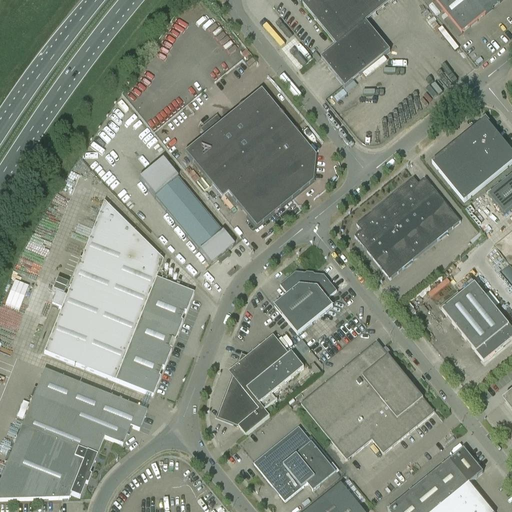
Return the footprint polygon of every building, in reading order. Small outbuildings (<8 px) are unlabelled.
[(308,0),(302,5),(336,47),(320,60),(343,87),(345,89),(390,53),(365,23),(393,0),(308,0)] [(433,0),(462,35),(504,0),(433,0)] [(230,35),(220,44),(235,59),(240,54),(245,59),(249,55),(230,35)] [(255,64),(252,59),(244,65),(248,70),(255,64)] [(421,76),(412,84),(430,104),(439,96),(421,76)] [(302,142),(260,92),(222,123),(216,117),(200,130),(205,137),(184,154),(221,200),(227,195),(255,230),(274,215),(279,215),(279,210),(312,183),(315,158),(307,148),(307,143),(302,142)] [(511,153),(485,121),(431,164),(464,204),(511,164),(511,153)] [(138,180),(173,222),(210,267),(220,259),(224,256),(233,248),(162,161),(138,180)] [(511,209),(511,177),(488,197),(504,216),(511,209)] [(418,185),(414,179),(356,226),(361,232),(354,238),(391,280),(460,223),(425,180),(418,185)] [(51,307),(60,311),(43,355),(152,398),(193,296),(155,281),(162,263),(103,204),(80,261),(78,261),(67,289),(69,290),(65,299),(56,295),(51,307)] [(298,336),(333,308),(327,301),(337,293),(324,277),(315,276),(313,277),(307,277),(305,275),(296,274),(280,287),(288,297),(274,308),(298,336)] [(52,292),(63,296),(67,285),(57,281),(52,292)] [(20,311),(27,286),(11,282),(4,307),(20,311)] [(511,331),(475,286),(442,313),(484,364),(511,341),(511,331)] [(272,309),(265,315),(273,325),(280,319),(272,309)] [(270,418),(265,412),(277,402),(272,395),(304,369),(293,356),(290,358),(273,337),(247,359),(241,356),(235,375),(218,420),(234,426),(233,427),(239,429),(246,438),(270,418)] [(302,355),(308,350),(301,341),(295,346),(302,355)] [(383,456),(434,414),(412,386),(414,384),(408,377),(406,379),(377,344),(301,406),(347,462),(372,442),(383,456)] [(122,447),(129,429),(139,433),(146,413),(44,372),(0,481),(0,502),(68,501),(70,496),(79,500),(103,440),(122,447)] [(254,465),(254,466),(266,481),(285,504),(307,486),(313,493),(336,474),(311,444),(299,429),(254,465)] [(387,511),(491,511),(469,485),(483,474),(463,450),(387,511)] [(308,511),(362,511),(341,485),(308,511)]
